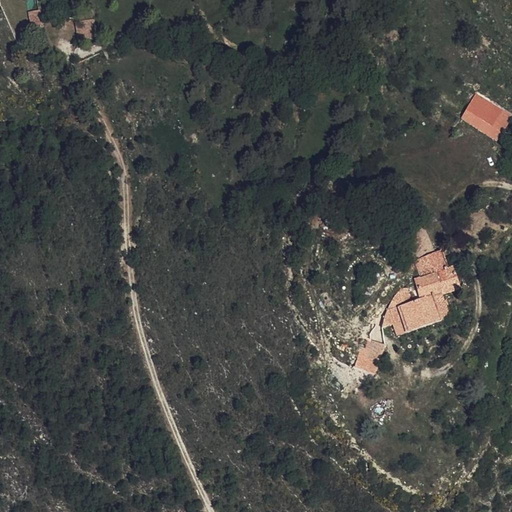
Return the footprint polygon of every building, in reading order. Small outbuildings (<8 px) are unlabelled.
[(28,26),(39,25),(37,10),(27,10),(28,26)] [(92,40),(92,23),(74,21),(75,40),(92,40)] [(511,117),(511,116),(478,94),(461,119),(496,142),(511,117)] [(384,317),(383,325),(394,322),(398,334),(450,317),(442,294),(460,288),(453,266),(448,267),(442,249),(436,251),(425,226),(413,231),(410,226),(402,230),(414,256),(421,277),(414,279),(416,287),(401,287),(394,296),(388,307),(385,313),(384,317)] [(385,342),(368,338),(354,366),(374,372),(385,342)]
